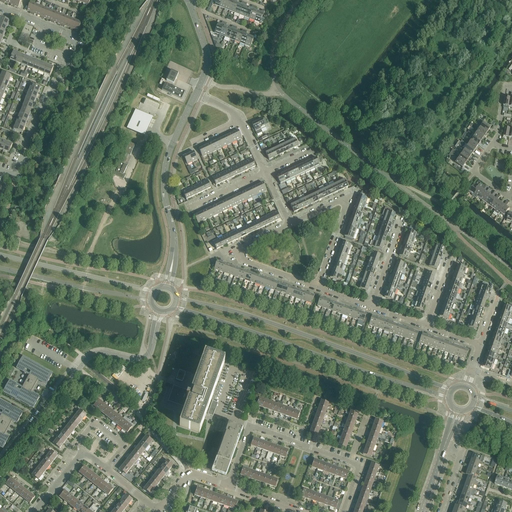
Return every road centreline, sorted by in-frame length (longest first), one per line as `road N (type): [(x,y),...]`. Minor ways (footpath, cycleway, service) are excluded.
road 1 (unclassified): [(511,270),(278,88),(255,93),(202,78)]
road 2 (secondary): [(450,390),(296,331),(176,297)]
road 3 (secondary): [(173,307),(447,397)]
road 4 (residential): [(0,170),(15,176),(73,37),(0,8)]
road 5 (residential): [(343,511),(359,465),(249,426)]
road 6 (secondary): [(153,291),(0,254)]
road 7 (secondary): [(0,267),(151,301)]
road 8 (residential): [(290,223),(241,247),(240,257),(317,286)]
road 9 (residential): [(317,286),(345,203),(290,223)]
road 10 (residential): [(0,466),(83,362)]
